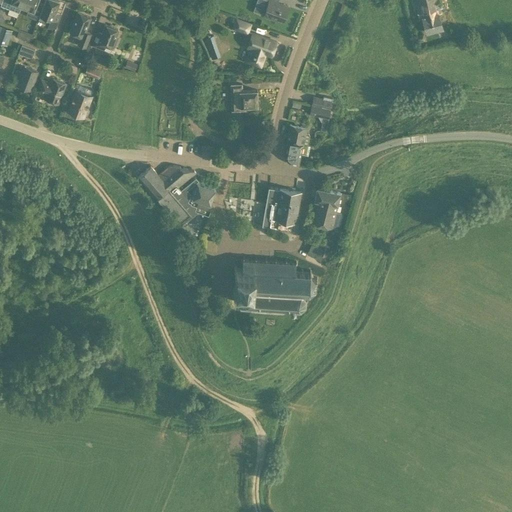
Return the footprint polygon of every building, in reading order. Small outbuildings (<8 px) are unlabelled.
[(1,0),(0,5),(19,13),(21,6),(23,0),(1,0)] [(42,7),(36,4),(37,0),(23,0),(21,6),(28,8),(26,15),(37,20),(39,15),(42,7)] [(53,15),(59,1),(59,0),(44,0),(39,15),(47,17),(44,24),(56,28),(60,17),(53,15)] [(276,18),(283,21),(288,7),(277,3),(277,0),(268,0),(269,0),(263,16),(276,20),(276,18)] [(422,18),(425,32),(441,27),(438,13),(441,13),(437,0),(413,0),(418,19),(422,18)] [(70,32),(81,36),(78,44),(85,47),(90,33),(85,31),(90,17),(77,12),(70,32)] [(233,28),(247,33),(250,24),(236,19),(233,28)] [(100,36),(95,33),(91,44),(103,49),(105,44),(111,47),(111,46),(113,47),(117,37),(115,36),(118,29),(105,24),(100,36)] [(0,26),(0,43),(7,46),(12,30),(0,26)] [(19,28),(16,36),(31,40),(33,33),(19,28)] [(260,66),(265,54),(271,56),(276,41),(252,32),(246,47),(249,48),(245,61),(260,66)] [(211,59),(220,56),(213,35),(204,38),(211,59)] [(18,53),(31,58),(34,50),(21,45),(18,53)] [(124,67),(135,70),(137,64),(127,60),(124,67)] [(24,66),(17,85),(23,87),(23,88),(27,90),(28,89),(30,90),(37,71),(24,66)] [(87,66),(85,72),(98,77),(100,71),(87,66)] [(47,82),(41,79),(37,90),(46,93),(44,98),(58,103),(65,83),(52,78),(50,84),(47,83),(47,82)] [(258,106),(257,89),(242,90),(242,84),(230,84),(231,111),(245,110),(245,107),(258,106)] [(83,117),(83,116),(85,116),(87,115),(89,110),(88,108),(86,108),(91,96),(76,90),(68,111),(83,117)] [(321,117),(320,120),(328,122),(333,98),(324,96),(323,98),(313,96),(309,114),(321,117)] [(286,141),(287,142),(287,141),(289,141),(302,144),(308,145),(310,136),(309,134),(305,133),(306,127),(289,124),(286,141)] [(287,142),(284,153),(285,158),(289,162),(298,164),(300,155),(308,157),(310,146),(308,145),(302,144),(289,141),(287,141),(287,142)] [(195,171),(193,169),(174,165),(168,165),(158,174),(150,165),(137,176),(157,199),(158,200),(160,202),(161,204),(168,212),(172,216),(181,227),(198,213),(195,212),(197,208),(189,205),(188,205),(191,195),(187,190),(198,181),(196,179),(180,193),(178,190),(181,187),(180,185),(195,171)] [(207,210),(207,209),(209,204),(210,204),(215,188),(198,182),(190,203),(189,205),(197,208),(195,212),(198,213),(205,215),(207,210)] [(295,222),(300,192),(280,188),(279,188),(273,187),(268,186),(263,214),(261,225),(287,230),(293,231),(295,222)] [(332,238),(336,236),(338,229),(339,229),(342,217),(334,216),(340,192),(317,187),(313,200),(316,200),(309,222),(323,226),(321,233),(323,236),(332,238)] [(247,213),(248,198),(233,197),(232,213),(247,213)] [(306,254),(320,260),(325,251),(311,244),(306,254)] [(234,284),(232,286),(234,288),(236,291),(241,291),(240,301),(238,302),(239,304),(241,302),(252,303),(252,305),(254,305),(254,303),(255,303),(254,311),(279,313),(280,305),(281,305),(281,307),(283,307),(283,305),(289,306),(289,309),(290,311),(293,311),(295,309),(295,306),(299,306),(299,309),(301,308),(300,306),(304,303),(305,303),(306,302),(305,302),(305,297),(307,297),(307,295),(305,295),(303,292),(307,292),(308,294),(310,294),(309,291),(314,287),(316,288),(317,287),(314,286),(315,279),(317,279),(317,277),(314,278),(310,273),(311,271),(310,270),(308,273),(302,272),(302,269),(301,269),(300,272),(294,271),(295,264),(296,262),(295,261),(294,263),(286,262),(286,260),(285,260),(285,262),(276,261),(276,259),(274,259),(274,261),(266,261),(266,258),(265,258),(265,260),(256,260),(256,257),(254,257),(254,260),(244,259),(244,256),(242,256),(242,259),(240,259),(240,260),(242,260),(242,268),(237,267),(235,265),(233,266),(236,269),(234,284)]
